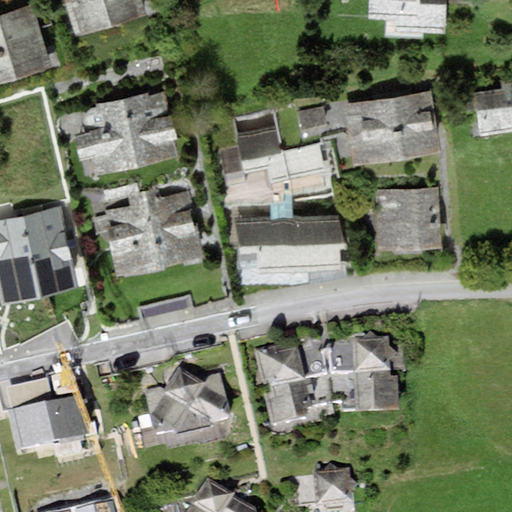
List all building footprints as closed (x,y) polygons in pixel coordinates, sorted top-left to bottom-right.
[(144,0),(68,0),(78,32),(148,11),(144,0)] [(423,0),(371,0),(371,17),(398,18),(398,31),(449,32),(450,3),(423,2),(423,0)] [(34,2),(0,13),(0,79),(54,61),(34,2)] [(167,86),(72,109),(89,178),(183,155),(167,86)] [(434,87),(346,102),(356,164),(445,149),(434,87)] [(511,89),(478,93),(482,132),(511,128),(511,89)] [(279,105),(233,114),(244,168),(276,161),(283,196),(335,185),(327,143),(289,151),(279,105)] [(443,186),(378,190),(381,248),(446,245),(443,186)] [(193,187),(102,208),(120,283),(169,271),(167,262),(209,252),(193,187)] [(60,208),(0,225),(0,263),(8,291),(79,271),(60,208)] [(341,213),(235,220),(238,276),(344,269),(341,213)] [(397,331),(329,332),(330,371),(358,371),(359,413),(399,412),(397,331)] [(306,342),(254,352),(270,428),(321,418),(306,342)] [(174,386),(147,392),(156,437),(236,421),(226,374),(201,379),(184,369),(174,386)] [(47,383),(6,392),(21,457),(85,443),(77,405),(53,411),(47,383)] [(325,474),(313,475),(315,509),(352,506),(351,494),(356,489),(350,483),(349,473),(337,473),(331,468),(325,474)] [(250,511),(209,485),(191,511),(250,511)]
